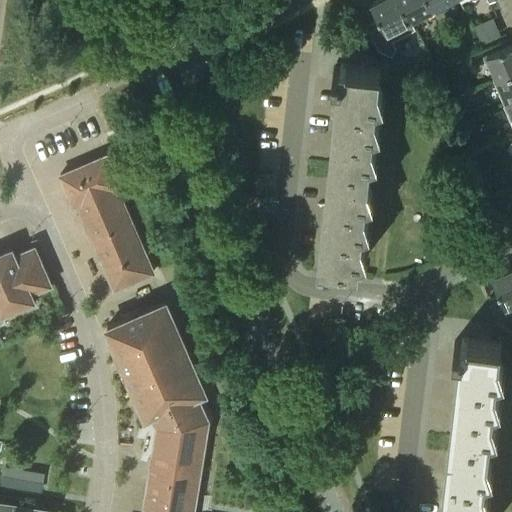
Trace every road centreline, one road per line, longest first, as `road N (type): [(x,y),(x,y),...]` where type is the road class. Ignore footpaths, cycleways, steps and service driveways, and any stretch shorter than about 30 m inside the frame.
road 1 (residential): [(338,511),(152,68)]
road 2 (residential): [(423,299),(300,285),(285,270),(279,244),(300,55)]
road 3 (residential): [(96,511),(105,440),(99,374),(31,198)]
road 4 (residential): [(31,198),(8,145),(15,131),(152,68)]
road 5 (residential): [(401,511),(423,299)]
road 6 (residential): [(152,68),(288,0)]
